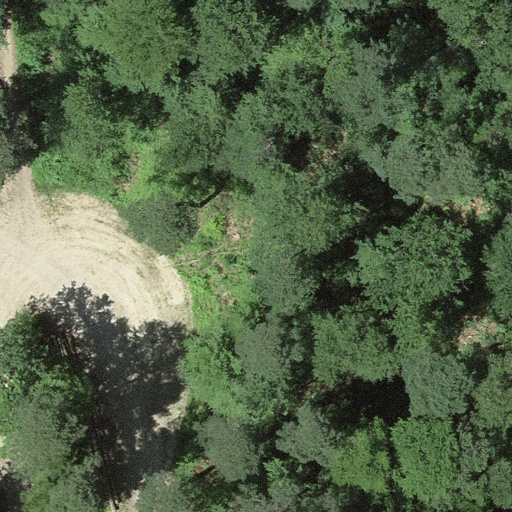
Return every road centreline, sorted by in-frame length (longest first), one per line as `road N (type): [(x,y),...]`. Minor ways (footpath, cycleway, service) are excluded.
road 1 (track): [(10,246),(65,251),(92,280),(129,397),(149,511)]
road 2 (track): [(10,246),(0,70)]
